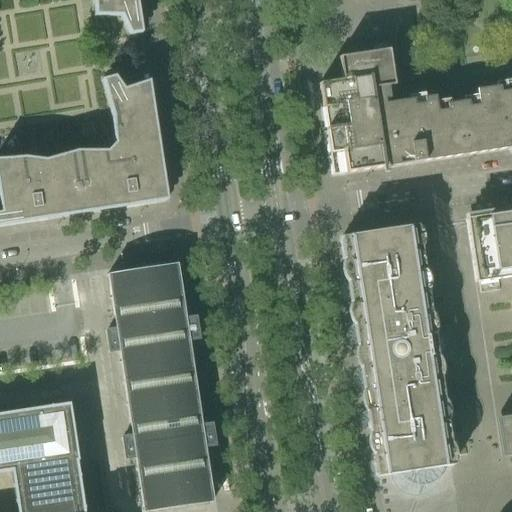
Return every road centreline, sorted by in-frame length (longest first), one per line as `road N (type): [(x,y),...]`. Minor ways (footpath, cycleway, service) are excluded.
road 1 (tertiary): [(322,511),(277,211)]
road 2 (tertiary): [(230,219),(274,511)]
road 3 (residential): [(277,211),(511,177)]
road 4 (residential): [(0,254),(230,219)]
road 5 (tertiary): [(197,0),(230,219)]
road 6 (tertiary): [(277,211),(246,0)]
